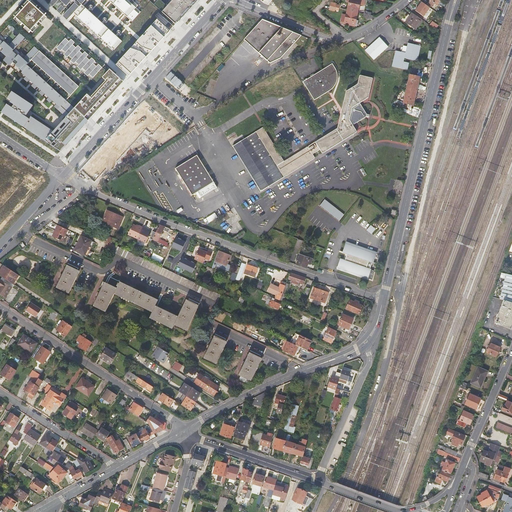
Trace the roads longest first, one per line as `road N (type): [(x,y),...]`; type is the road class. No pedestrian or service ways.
road 1 (residential): [(64,175),(190,232),(383,299)]
road 2 (secondary): [(383,299),(455,0)]
road 3 (residential): [(0,307),(184,432)]
road 4 (secondary): [(361,345),(271,382),(184,432)]
road 5 (residential): [(405,0),(333,40),(239,0)]
road 6 (residential): [(321,481),(367,365),(361,345)]
road 7 (residential): [(184,432),(321,481)]
road 8 (residential): [(113,469),(0,391)]
road 9 (residential): [(42,0),(140,90)]
